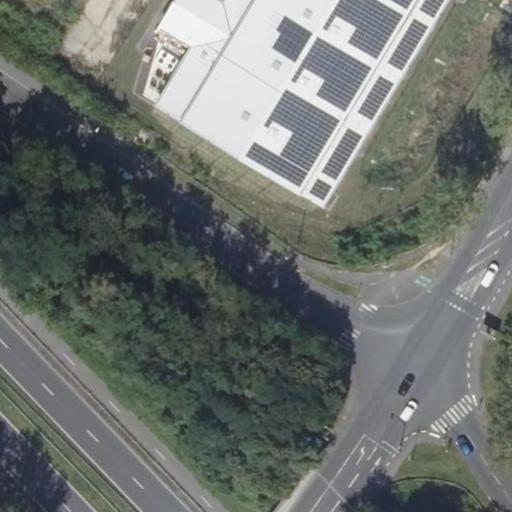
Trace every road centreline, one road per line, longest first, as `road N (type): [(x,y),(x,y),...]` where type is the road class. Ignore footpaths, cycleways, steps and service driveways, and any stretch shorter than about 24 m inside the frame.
road 1 (primary): [(410,371),(0,91)]
road 2 (primary): [(163,511),(0,342)]
road 3 (tertiary): [(511,163),(439,293),(410,371)]
road 4 (tertiary): [(410,371),(474,312),(511,236)]
road 5 (primary): [(511,504),(454,414),(410,371)]
road 6 (secondary): [(410,371),(322,511)]
